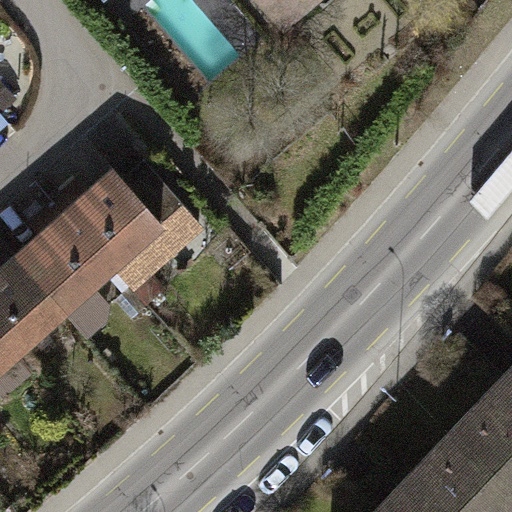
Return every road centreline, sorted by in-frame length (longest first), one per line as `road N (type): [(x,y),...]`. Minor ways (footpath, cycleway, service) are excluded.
road 1 (primary): [(138,511),(333,334),(511,133)]
road 2 (residential): [(35,0),(100,89),(0,173)]
